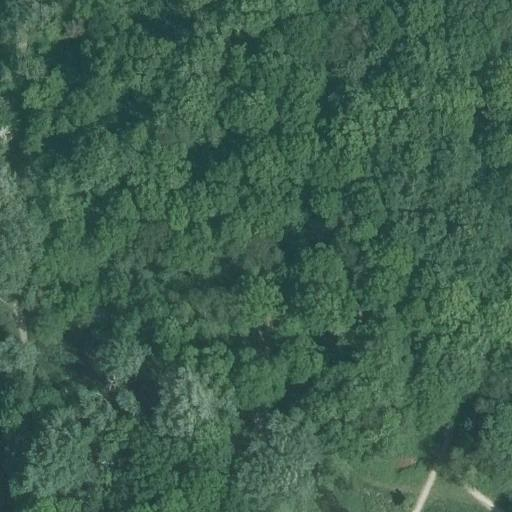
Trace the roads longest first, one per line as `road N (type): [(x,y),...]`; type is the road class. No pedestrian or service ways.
road 1 (unknown): [(46,511),(0,241)]
road 2 (unknown): [(0,227),(39,0)]
